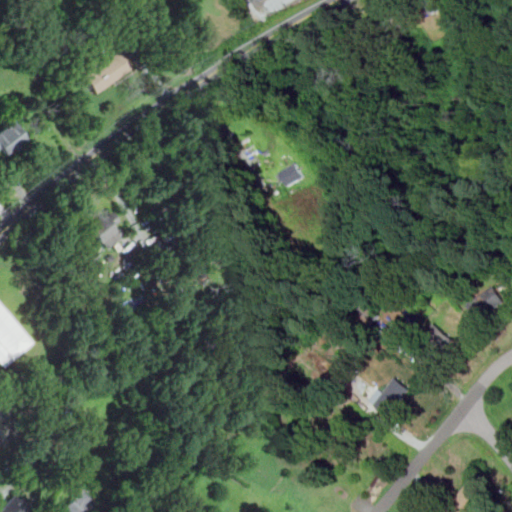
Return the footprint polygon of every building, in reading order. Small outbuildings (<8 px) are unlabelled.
[(428,0),(434,12),(452,4),(450,0),(428,0)] [(403,22),(403,6),(383,6),(383,22),(403,22)] [(130,69),(116,48),(79,73),(94,94),(130,69)] [(0,128),(0,154),(4,159),(27,137),(11,119),(0,128)] [(280,172),(288,187),(309,175),(300,161),(280,172)] [(106,248),(122,236),(114,227),(121,221),(110,208),(88,226),(106,248)] [(510,301),(501,284),(470,302),(480,318),(510,301)] [(458,340),(434,367),(420,354),(436,336),(431,332),(439,323),(458,340)] [(414,389),(392,417),(376,404),(399,377),(414,389)] [(489,493),(473,511),(457,511),(451,507),(474,481),(489,493)] [(85,511),(95,501),(80,488),(59,511),(85,511)] [(25,511),(31,506),(15,491),(0,508),(0,511),(25,511)]
